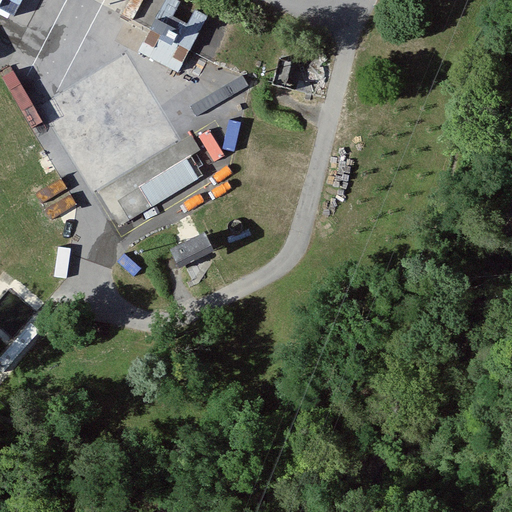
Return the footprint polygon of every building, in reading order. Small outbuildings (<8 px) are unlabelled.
[(0,0),(0,6),(18,17),(27,0),(0,0)] [(147,0),(133,0),(127,11),(138,17),(147,0)] [(195,47),(218,56),(231,20),(178,0),(166,0),(147,53),(187,68),(195,47)] [(292,63),(280,60),(274,87),(297,92),(299,81),(288,78),(292,63)] [(263,85),(211,69),(208,80),(260,96),(263,85)] [(13,71),(4,77),(34,127),(43,122),(13,71)] [(258,101),(206,85),(202,96),(254,112),(258,101)] [(195,131),(101,188),(124,224),(205,175),(193,156),(205,149),(195,131)] [(75,197),(62,175),(37,190),(49,212),(75,197)] [(217,247),(207,229),(174,247),(184,265),(217,247)] [(148,276),(128,257),(119,266),(140,285),(148,276)]
